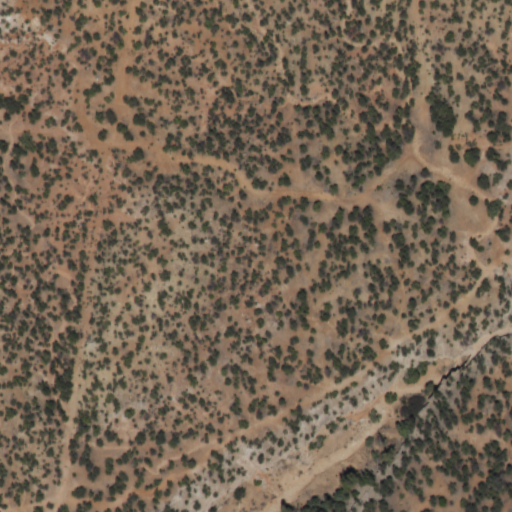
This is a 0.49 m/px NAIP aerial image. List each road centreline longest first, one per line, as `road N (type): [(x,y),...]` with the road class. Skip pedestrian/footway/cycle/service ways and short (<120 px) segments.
road 1 (track): [(0,130),(225,152),(331,199),(356,199),(393,170),(447,145),(511,142)]
road 2 (track): [(511,416),(424,490),(411,511)]
